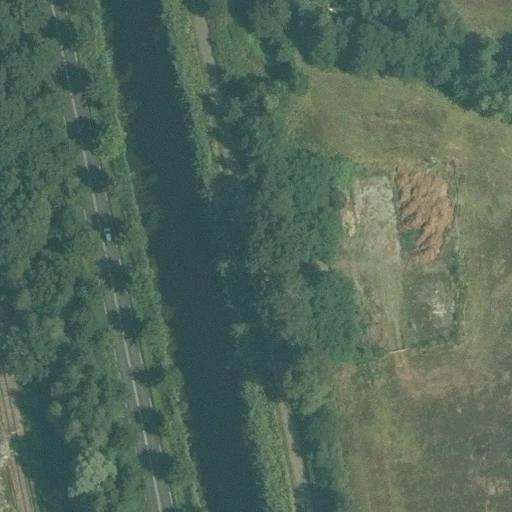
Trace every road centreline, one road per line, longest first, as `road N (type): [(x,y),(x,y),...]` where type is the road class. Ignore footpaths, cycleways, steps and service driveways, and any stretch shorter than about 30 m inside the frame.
road 1 (unclassified): [(196,0),(307,511)]
road 2 (secondary): [(156,511),(49,0)]
